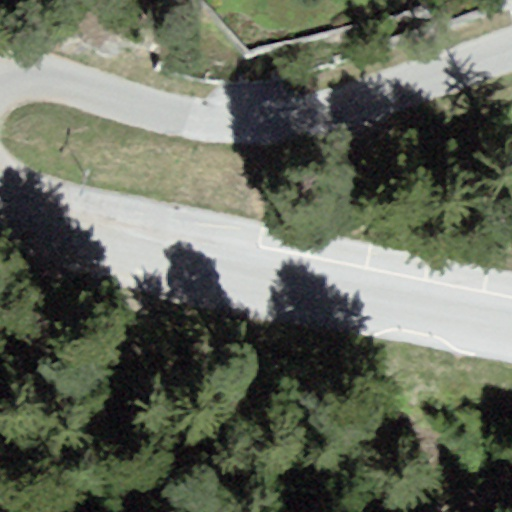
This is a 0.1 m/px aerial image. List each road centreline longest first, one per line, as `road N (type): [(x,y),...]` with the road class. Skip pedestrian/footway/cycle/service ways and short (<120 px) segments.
road 1 (track): [(511,316),(0,490)]
road 2 (residential): [(511,313),(93,229),(0,190)]
road 3 (residential): [(0,73),(251,128),(327,123),(511,77)]
